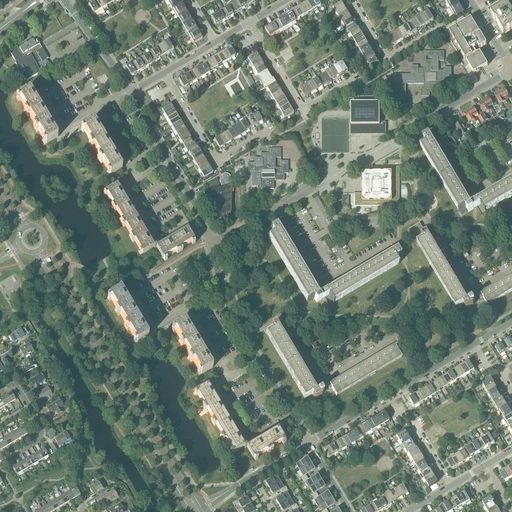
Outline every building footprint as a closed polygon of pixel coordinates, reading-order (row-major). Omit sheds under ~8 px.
[(97,0),(93,2),(98,11),(102,9),(97,0)] [(103,0),(97,0),(102,9),(107,6),(103,0)] [(178,0),(169,6),(172,10),(173,9),(181,5),(178,0)] [(232,0),(230,1),(232,3),(237,12),(241,9),(236,1),(235,0),(232,0)] [(245,7),(241,0),(236,0),(236,1),(241,9),(245,7)] [(316,8),(311,0),(309,0),(307,2),(312,10),(316,8)] [(332,5),(334,7),(333,8),(336,12),(345,7),(342,3),(340,4),(337,0),(336,0),(334,1),(334,2),(335,3),(332,5)] [(454,0),(447,4),(450,9),(459,3),(456,0),(454,0)] [(511,0),(501,0),(488,8),(491,15),(495,22),(496,22),(503,34),(504,35),(511,29),(511,0)] [(93,2),(88,5),(94,15),(99,12),(98,11),(93,2)] [(312,10),(307,2),(302,4),(308,13),(312,10)] [(237,12),(232,3),(227,6),(228,7),(233,15),(237,12)] [(459,4),(459,3),(450,9),(449,9),(452,14),(461,8),(460,6),(461,5),(460,3),(459,4)] [(182,4),(181,5),(173,9),(175,14),(184,8),(182,4)] [(308,13),(302,4),(298,7),(303,16),(308,13)] [(228,7),(224,9),(229,18),(233,16),(233,15),(228,7)] [(298,7),(294,9),(299,18),(303,16),(298,7)] [(338,17),(347,11),(345,7),(336,12),(338,17)] [(187,13),(184,8),(175,14),(178,18),(187,13)] [(464,12),(461,8),(452,14),(454,18),(455,17),(464,12)] [(224,9),(219,12),(224,21),(229,18),(224,9)] [(299,18),(294,9),(290,12),(290,13),(295,22),(296,22),(295,21),(299,18)] [(341,21),(350,16),(347,11),(338,17),(341,21)] [(429,11),(424,14),(429,23),(434,20),(432,18),(435,16),(432,11),(429,13),(429,11)] [(219,12),(215,14),(220,23),(224,21),(219,12)] [(189,17),(187,13),(178,18),(180,22),(189,17)] [(295,22),(290,13),(286,16),(291,24),(295,22)] [(220,23),(215,14),(211,17),(216,26),(220,23)] [(424,14),(420,16),(425,25),(429,23),(424,14)] [(451,25),(443,29),(451,43),(462,61),(465,60),(468,64),(468,65),(469,65),(474,74),(476,73),(474,74),(474,72),(478,70),(480,69),(481,70),(479,71),(481,70),(482,69),(488,66),(480,53),(479,53),(479,54),(477,51),(479,49),(480,50),(487,45),(480,34),(479,33),(471,19),(468,15),(460,20),(451,25)] [(286,16),(281,18),(287,27),(291,24),(286,16)] [(343,25),(352,20),(350,16),(341,21),(343,25)] [(420,16),(415,19),(421,28),(425,25),(420,16)] [(192,21),(189,17),(180,22),(183,26),(192,21)] [(281,18),(277,21),(283,30),(287,27),(281,18)] [(411,21),(412,23),(416,30),(421,28),(415,19),(411,21)] [(346,29),(355,24),(352,20),(343,25),(346,29)] [(192,21),(183,26),(185,31),(194,25),(192,21)] [(283,30),(277,21),(273,23),(278,32),(283,30)] [(278,32),(273,23),(268,26),(274,35),(278,32)] [(417,31),(416,30),(412,23),(407,25),(413,34),(417,31)] [(357,29),(357,28),(355,24),(346,29),(349,34),(350,33),(357,29)] [(197,30),(194,25),(185,31),(188,35),(197,30)] [(413,34),(407,25),(403,28),(408,37),(413,34)] [(268,26),(264,28),(264,29),(262,30),(265,35),(267,34),(269,38),(274,35),(268,26)] [(357,29),(350,33),(352,38),(361,32),(359,28),(357,29)] [(408,37),(403,28),(399,30),(404,39),(408,37)] [(197,30),(188,35),(191,39),(200,34),(197,30)] [(404,39),(399,30),(394,33),(400,42),(404,39)] [(364,37),(361,32),(352,38),(355,42),(364,37)] [(400,42),(394,33),(390,35),(395,44),(400,42)] [(202,38),(200,34),(191,39),(193,44),(202,38)] [(395,44),(390,35),(386,38),(391,47),(395,44)] [(366,41),(364,37),(355,42),(357,46),(366,41)] [(11,50),(9,51),(16,63),(15,63),(18,69),(17,70),(20,75),(22,74),(25,80),(26,80),(27,81),(40,73),(41,73),(41,74),(52,68),(47,61),(46,62),(45,60),(46,60),(48,58),(42,49),(42,48),(39,50),(34,42),(33,40),(19,48),(20,50),(20,51),(17,47),(17,46),(11,50)] [(163,42),(164,44),(169,52),(173,50),(172,47),(169,42),(168,41),(167,40),(163,42)] [(369,45),(366,41),(357,46),(360,51),(369,45)] [(169,52),(164,44),(160,46),(165,55),(169,52)] [(371,50),(369,45),(360,51),(362,55),(371,50)] [(165,55),(160,46),(156,49),(161,57),(165,55)] [(225,50),(230,60),(235,57),(230,47),(225,50)] [(156,49),(151,51),(156,60),(161,57),(156,49)] [(225,50),(221,53),(226,62),(230,60),(225,50)] [(374,54),(371,50),(362,55),(365,59),(374,54)] [(156,60),(151,51),(151,52),(147,55),(152,63),(157,61),(156,60)] [(390,85),(387,85),(387,96),(389,96),(389,100),(393,100),(402,100),(406,100),(406,93),(406,84),(424,84),(424,89),(421,89),(421,97),(430,97),(430,92),(437,92),(437,84),(447,84),(447,77),(451,77),(451,68),(444,68),(444,71),(438,71),(438,61),(444,61),(444,52),(431,52),(431,57),(431,61),(426,61),(426,69),(424,69),(418,69),(418,66),(411,66),(411,67),(411,75),(408,75),(402,75),(393,75),(393,82),(390,82),(390,85)] [(226,62),(221,53),(216,55),(222,65),(226,62)] [(250,64),(259,58),(256,53),(247,59),(250,64)] [(376,58),(374,54),(365,59),(368,63),(376,58)] [(152,63),(147,55),(143,57),(148,66),(152,63)] [(216,55),(212,58),(217,67),(222,65),(216,55)] [(143,57),(139,60),(144,68),(148,66),(143,57)] [(217,67),(212,58),(208,60),(213,70),(217,67)] [(262,62),(259,58),(250,64),(253,68),(262,62)] [(379,63),(376,58),(368,63),(370,68),(371,67),(379,63)] [(134,61),(135,62),(140,71),(144,68),(139,60),(138,59),(134,61)] [(208,60),(204,63),(210,73),(209,72),(213,70),(208,60)] [(135,62),(130,65),(136,74),(140,71),(135,62)] [(264,66),(262,62),(253,68),(255,72),(264,66)] [(343,62),(338,65),(344,74),(348,71),(343,62)] [(204,64),(200,67),(205,76),(210,73),(204,63),(203,63),(204,64)] [(136,74),(130,65),(125,68),(131,77),(136,74)] [(338,65),(334,67),(339,76),(344,74),(338,65)] [(264,66),(255,72),(258,76),(267,71),(264,66)] [(200,67),(196,69),(201,78),(205,76),(200,67)] [(334,67),(330,70),(335,79),(339,76),(334,67)] [(328,68),(324,70),(325,72),(326,73),(331,81),(335,79),(330,70),(328,68)] [(196,69),(191,72),(197,81),(201,78),(196,69)] [(269,75),(267,71),(258,76),(260,80),(269,75)] [(197,81),(191,72),(187,75),(192,83),(197,81)] [(326,73),(322,76),(327,85),(331,82),(331,81),(326,73)] [(187,75),(183,77),(188,86),(192,83),(187,75)] [(272,79),(269,75),(260,80),(263,85),(273,79),(272,79)] [(322,76),(317,79),(323,87),(327,85),(322,76)] [(188,86),(183,77),(179,79),(184,88),(188,86)] [(316,77),(312,79),(313,81),(318,90),(323,87),(317,79),(316,77)] [(273,79),(263,85),(264,84),(267,89),(276,83),(273,79)] [(313,81),(309,84),(314,93),(318,90),(313,81)] [(276,83),(267,89),(269,93),(278,87),(276,83)] [(309,84),(304,86),(310,95),(314,93),(309,84)] [(304,86),(300,89),(305,98),(310,95),(304,86)] [(281,92),(278,87),(269,93),(272,97),(281,92)] [(500,91),(499,91),(507,103),(508,102),(507,100),(510,98),(509,95),(504,88),(502,90),(502,89),(500,90),(500,91)] [(30,91),(19,98),(21,100),(27,110),(30,116),(36,126),(39,131),(45,141),(47,143),(47,144),(55,139),(58,138),(57,136),(57,135),(54,131),(52,128),(51,126),(50,124),(47,119),(45,115),(43,113),(42,110),(41,109),(38,104),(36,100),(34,98),(33,95),(32,94),(30,91)] [(507,103),(499,91),(499,92),(498,91),(496,92),(496,93),(494,94),(500,104),(497,105),(501,112),(503,114),(506,112),(504,109),(502,106),(503,105),(502,103),(503,102),(505,104),(507,103)] [(281,92),(272,97),(275,101),(283,96),(281,92)] [(286,100),(283,96),(275,101),(277,106),(286,100)] [(380,123),(379,110),(380,110),(379,97),(359,98),(359,103),(351,103),(351,122),(351,135),(385,134),(385,123),(380,123)] [(484,100),(484,101),(490,111),(490,110),(488,107),(493,104),(489,97),(486,99),(486,98),(484,99),(484,100)] [(288,105),(286,100),(277,106),(280,110),(288,105)] [(479,103),(483,111),(484,113),(482,115),(486,121),(489,119),(486,113),(490,111),(484,101),(483,101),(483,100),(481,102),(479,103)] [(164,115),(173,110),(170,105),(162,110),(164,115)] [(288,105),(280,110),(282,114),(291,109),(288,105)] [(469,109),(468,110),(472,117),(478,114),(473,106),(471,108),(469,109)] [(294,113),(291,109),(282,114),(285,118),(290,116),(291,117),(294,116),(293,114),(294,113)] [(173,110),(164,115),(167,119),(175,114),(173,110)] [(472,117),(468,110),(467,110),(465,111),(463,113),(467,120),(472,117)] [(257,113),(252,116),(258,125),(262,122),(257,113)] [(175,114),(167,119),(169,123),(178,118),(175,114)] [(252,116),(248,118),(253,127),(258,125),(252,116)] [(181,122),(178,118),(169,123),(172,127),(181,122)] [(248,118),(244,121),(249,130),(253,127),(248,118)] [(244,121),(240,123),(245,132),(249,130),(244,121)] [(183,127),(181,122),(172,127),(175,132),(183,127)] [(461,122),(455,125),(462,136),(467,133),(461,122)] [(88,126),(86,127),(83,129),(111,176),(122,169),(94,123),(91,124),(88,126)] [(245,132),(240,123),(240,124),(236,127),(241,136),(246,133),(245,132)] [(241,136),(236,127),(235,125),(230,128),(232,130),(237,139),(241,136)] [(186,131),(183,127),(175,132),(177,136),(186,131)] [(448,129),(442,132),(444,135),(446,134),(447,133),(451,139),(454,137),(453,135),(452,136),(450,132),(448,129)] [(237,139),(232,130),(227,132),(233,141),(237,139)] [(186,131),(177,136),(174,137),(177,142),(180,140),(188,135),(186,131)] [(227,132),(223,135),(228,144),(233,141),(227,132)] [(422,147),(459,210),(460,211),(459,212),(462,216),(469,212),(474,209),(477,207),(481,214),(485,212),(485,213),(486,213),(485,212),(485,211),(511,195),(511,181),(479,202),(478,200),(471,204),(470,205),(465,198),(459,187),(431,141),(433,140),(429,134),(423,138),(419,140),(421,143),(422,146),(420,147),(420,148),(421,147),(422,147)] [(191,139),(188,135),(180,140),(182,144),(191,139)] [(228,144),(223,135),(219,137),(224,146),(228,144)] [(219,137),(214,140),(215,142),(212,144),(215,149),(219,147),(220,149),(224,146),(219,137)] [(463,145),(460,147),(455,138),(451,140),(456,149),(459,153),(465,149),(463,145)] [(193,144),(191,139),(182,144),(185,149),(193,144)] [(196,148),(193,144),(185,149),(187,153),(196,148),(197,147),(196,148)] [(196,148),(187,153),(188,153),(191,157),(200,152),(197,147),(196,148)] [(255,163),(247,163),(247,164),(248,164),(248,172),(247,172),(252,172),(252,174),(252,176),(252,185),(252,187),(258,187),(258,194),(266,193),(266,194),(267,194),(267,190),(274,189),(273,181),(275,181),(284,181),(284,174),(288,174),(288,171),(288,170),(288,162),(288,161),(281,162),(281,165),(280,165),(280,168),(275,168),(275,158),(280,158),(280,149),(268,149),(268,153),(262,154),(262,153),(260,154),(260,158),(259,158),(255,158),(255,163)] [(200,152),(191,157),(193,161),(202,156),(200,152)] [(205,160),(202,156),(193,161),(196,166),(205,160)] [(207,165),(205,160),(196,166),(198,170),(207,165)] [(210,169),(207,165),(198,170),(201,174),(210,169)] [(353,193),(353,194),(355,194),(355,206),(399,206),(398,167),(372,168),(372,166),(372,172),(363,173),(363,177),(362,177),(363,193),(353,193)] [(210,169),(201,174),(199,175),(204,182),(211,178),(209,175),(212,173),(210,169)] [(212,190),(204,193),(205,193),(205,194),(206,196),(207,196),(207,197),(208,199),(209,199),(209,200),(210,203),(210,202),(211,203),(211,206),(212,206),(213,207),(213,209),(214,209),(214,210),(215,212),(216,212),(217,216),(218,215),(219,219),(221,217),(221,218),(224,216),(231,216),(231,215),(230,212),(231,212),(230,208),(231,208),(230,206),(230,205),(231,205),(230,202),(230,201),(231,201),(230,198),(230,197),(231,197),(230,195),(230,194),(231,193),(230,191),(230,190),(231,190),(230,187),(231,187),(230,186),(231,186),(231,185),(230,182),(231,182),(231,180),(230,177),(230,176),(229,175),(227,174),(226,174),(225,174),(224,175),(224,174),(222,175),(221,175),(222,176),(222,179),(220,180),(220,182),(222,188),(220,188),(218,189),(218,186),(219,186),(217,178),(208,183),(210,188),(212,188),(212,190)] [(194,241),(187,230),(156,248),(155,246),(153,247),(117,186),(106,193),(142,254),(153,248),(154,250),(156,249),(163,260),(194,241)] [(473,298),(467,302),(426,234),(428,233),(426,234),(420,223),(409,230),(417,243),(417,244),(419,243),(457,308),(456,309),(464,304),(467,309),(474,305),(473,303),(475,302),(473,298)] [(270,229),(267,231),(268,233),(270,236),(268,238),(267,238),(268,238),(269,238),(270,237),(308,302),(307,303),(313,299),(314,299),(316,303),(321,300),(324,298),(329,305),(329,304),(332,302),(333,303),(333,304),(334,303),(333,302),(397,263),(398,265),(397,262),(401,260),(402,259),(400,256),(400,255),(396,249),(394,250),(391,252),(392,254),(390,254),(373,265),(327,292),(326,291),(319,295),(318,296),(313,289),(308,280),(279,231),(277,228),(279,227),(278,227),(277,225),(270,229)] [(511,276),(482,295),(481,293),(481,294),(488,306),(488,305),(511,289),(511,276)] [(141,324),(138,318),(135,314),(133,310),(132,308),(129,304),(129,303),(128,302),(126,299),(123,294),(123,293),(121,290),(109,297),(137,343),(146,338),(149,344),(174,329),(174,330),(201,375),(202,375),(213,368),(209,361),(206,356),(205,355),(202,350),(200,346),(197,341),(196,340),(194,337),(193,334),(190,331),(188,326),(187,325),(187,324),(185,322),(182,317),(180,318),(149,337),(147,334),(145,331),(145,330),(142,325),(141,324)] [(273,329),(266,334),(267,333),(306,398),(304,399),(312,395),(315,400),(321,396),(320,394),(321,394),(323,392),(321,389),(315,392),(311,385),(304,374),(277,328),(275,324),(274,324),(271,326),(273,329)] [(28,333),(26,329),(25,328),(21,330),(21,329),(11,335),(14,340),(12,341),(13,342),(11,344),(13,346),(16,343),(17,342),(17,341),(25,336),(24,335),(28,333)] [(27,354),(28,355),(34,351),(29,344),(31,342),(29,339),(24,342),(26,346),(24,347),(20,349),(24,356),(27,354)] [(509,351),(504,342),(500,345),(505,354),(509,351)] [(505,354),(500,345),(495,348),(500,356),(505,354)] [(400,357),(401,358),(402,358),(395,347),(330,385),(329,384),(337,397),(337,396),(336,395),(400,357)] [(33,360),(33,359),(30,361),(28,359),(22,362),(25,366),(22,368),(26,374),(33,369),(32,368),(37,365),(36,365),(32,360),(33,360)] [(469,361),(465,364),(470,372),(476,369),(471,361),(470,362),(469,361)] [(470,372),(465,364),(460,366),(466,375),(470,372)] [(466,375),(460,366),(456,369),(462,377),(466,375)] [(456,369),(452,371),(457,380),(462,377),(456,369)] [(452,371),(448,374),(453,383),(457,380),(452,371)] [(42,374),(30,381),(33,387),(34,387),(36,391),(41,388),(39,384),(46,380),(42,374)] [(448,374),(444,376),(449,385),(453,383),(448,374)] [(444,376),(439,379),(444,388),(449,385),(444,376)] [(444,388),(439,379),(435,382),(435,383),(440,390),(444,388)] [(486,390),(495,385),(492,380),(483,385),(486,390)] [(50,386),(49,383),(44,386),(45,388),(37,393),(42,400),(52,394),(48,387),(50,386)] [(435,383),(431,385),(437,394),(441,392),(440,390),(435,383)] [(196,392),(233,454),(244,447),(245,449),(247,448),(253,459),(285,440),(278,429),(247,447),(246,445),(244,446),(226,416),(208,385),(207,385),(196,392)] [(437,394),(431,385),(427,388),(432,397),(437,394)] [(497,389),(495,385),(486,390),(488,394),(497,389)] [(427,388),(423,390),(428,399),(432,397),(427,388)] [(500,393),(497,389),(488,394),(491,398),(500,393)] [(423,390),(418,393),(424,402),(428,399),(423,390)] [(16,400),(11,393),(6,396),(11,403),(16,400)] [(418,393),(414,396),(419,404),(424,402),(418,393)] [(500,393),(491,398),(493,403),(502,397),(500,393)] [(11,403),(6,396),(1,399),(6,406),(11,403)] [(414,396),(409,399),(411,401),(407,403),(412,410),(416,408),(415,407),(419,404),(414,396)] [(502,397),(493,403),(496,407),(505,402),(502,397)] [(58,415),(64,411),(62,408),(64,406),(59,398),(46,407),(50,415),(56,411),(58,415)] [(505,402),(496,407),(499,411),(507,406),(505,402)] [(509,405),(507,406),(499,411),(502,415),(511,410),(509,405)] [(511,415),(511,410),(502,415),(505,419),(511,415)] [(64,411),(58,415),(57,415),(59,419),(54,421),(59,429),(70,422),(66,415),(67,414),(66,411),(64,412),(64,411)] [(389,420),(390,419),(386,411),(384,412),(384,411),(380,414),(385,424),(390,421),(389,421),(389,420)] [(380,414),(375,416),(381,426),(385,424),(380,414)] [(375,416),(371,419),(376,428),(377,429),(381,426),(375,416)] [(371,419),(366,422),(372,431),(376,428),(371,419)] [(366,422),(362,424),(368,433),(372,431),(366,422)] [(368,433),(362,424),(358,427),(359,428),(363,436),(368,433)] [(19,429),(24,437),(29,433),(24,426),(19,429)] [(363,436),(359,428),(354,431),(360,440),(364,437),(363,436)] [(24,437),(19,429),(14,432),(18,440),(24,437)] [(400,440),(409,435),(406,430),(397,436),(400,440)] [(354,431),(350,433),(356,443),(360,440),(354,431)] [(9,435),(13,443),(18,440),(14,432),(9,435)] [(71,439),(67,432),(55,439),(57,443),(58,442),(60,445),(71,439)] [(494,443),(489,434),(488,432),(483,434),(485,437),(490,445),(494,443)] [(350,433),(346,436),(351,445),(352,445),(356,443),(350,433)] [(9,435),(4,438),(8,446),(13,443),(9,435)] [(409,435),(400,440),(402,445),(411,439),(409,435)] [(351,445),(346,436),(342,438),(347,447),(351,445)] [(490,445),(485,437),(480,439),(486,448),(490,445)] [(0,440),(0,443),(3,449),(8,446),(4,438),(0,440)] [(342,438),(337,441),(342,450),(347,447),(342,438)] [(411,439),(402,445),(405,449),(414,444),(411,439)] [(480,439),(476,442),(481,451),(486,448),(480,439)] [(342,450),(337,441),(333,443),(338,452),(342,450)] [(476,442),(472,444),(477,453),(481,451),(476,442)] [(49,445),(55,454),(58,452),(52,443),(49,445)] [(333,443),(329,446),(334,455),(338,452),(333,443)] [(417,448),(414,444),(405,449),(408,453),(409,453),(417,448)] [(472,444),(468,447),(473,456),(477,453),(472,444)] [(43,459),(49,456),(44,448),(41,450),(38,445),(35,446),(39,452),(43,459)] [(334,455),(329,446),(324,448),(329,457),(334,455)] [(473,456),(468,447),(463,450),(464,451),(468,458),(473,456)] [(39,452),(35,454),(32,448),(30,450),(33,455),(34,455),(38,463),(43,459),(39,452)] [(418,448),(417,448),(409,453),(411,457),(420,452),(418,448)] [(34,455),(33,455),(30,457),(27,451),(25,453),(28,458),(29,458),(33,466),(38,463),(34,455)] [(464,451),(460,453),(465,462),(469,460),(468,458),(464,451)] [(423,456),(420,452),(411,457),(414,461),(423,456)] [(465,462),(460,453),(455,456),(461,465),(465,462)] [(29,458),(28,458),(25,460),(22,455),(20,456),(23,461),(28,469),(33,466),(29,458)] [(423,456),(414,461),(417,466),(426,461),(423,456)] [(455,456),(451,458),(456,467),(461,465),(455,456)] [(23,461),(20,463),(17,458),(15,459),(18,464),(23,472),(28,469),(23,461)] [(299,471),(312,464),(311,463),(310,464),(309,463),(307,458),(296,465),(299,471)] [(456,467),(451,458),(446,461),(446,462),(450,467),(451,470),(456,467)] [(18,464),(15,466),(12,461),(10,462),(11,464),(9,465),(11,469),(13,468),(18,475),(23,472),(18,464)] [(426,461),(417,466),(419,470),(428,465),(426,461)] [(312,464),(299,471),(300,471),(301,472),(300,472),(303,476),(300,478),(302,481),(307,478),(306,475),(315,469),(312,464)] [(431,469),(428,465),(419,470),(422,474),(431,469)] [(422,480),(424,478),(433,473),(431,469),(422,474),(419,476),(422,480)] [(509,478),(504,469),(499,472),(504,481),(509,478)] [(433,473),(424,478),(427,483),(436,478),(433,473)] [(307,478),(302,481),(304,484),(305,483),(308,489),(320,481),(320,482),(319,480),(320,480),(317,476),(309,481),(307,478)] [(279,483),(278,481),(279,481),(276,477),(265,483),(269,489),(279,483)] [(436,478),(427,483),(430,488),(438,483),(436,478)] [(99,495),(108,490),(107,487),(105,488),(101,481),(97,483),(97,484),(95,485),(94,483),(89,486),(94,495),(98,493),(99,495)] [(324,487),(320,481),(308,489),(309,489),(310,488),(311,489),(313,493),(310,495),(312,498),(317,495),(316,492),(324,487)] [(280,482),(279,483),(269,489),(270,490),(272,495),(280,490),(282,493),(287,490),(286,487),(283,488),(280,482)] [(404,496),(409,493),(404,484),(399,487),(404,496)] [(71,491),(75,498),(81,495),(76,487),(72,490),(70,487),(68,488),(70,491),(71,491)] [(404,496),(399,487),(395,489),(400,498),(404,496)] [(400,498),(395,489),(390,492),(396,501),(400,498)] [(71,491),(70,491),(67,493),(65,490),(63,491),(65,494),(66,494),(70,501),(75,498),(71,491)] [(99,504),(106,500),(108,504),(118,497),(114,490),(108,494),(107,492),(96,499),(98,502),(99,504)] [(287,490),(282,493),(284,495),(276,500),(279,506),(290,500),(290,499),(289,500),(289,499),(289,498),(286,494),(289,493),(287,490)] [(461,494),(466,503),(467,504),(473,500),(471,497),(470,496),(468,497),(465,491),(461,494)] [(387,496),(391,504),(396,501),(390,492),(386,495),(387,496)] [(66,494),(65,494),(62,496),(60,493),(58,494),(60,497),(65,505),(70,501),(66,494)] [(319,498),(317,495),(312,498),(317,507),(331,499),(330,499),(329,498),(330,497),(327,493),(319,498)] [(461,494),(456,497),(462,505),(466,503),(461,494)] [(245,495),(236,501),(232,503),(234,506),(238,504),(241,508),(250,503),(252,502),(250,499),(248,500),(245,495)] [(60,497),(57,499),(55,496),(53,497),(55,501),(55,500),(60,508),(65,505),(60,497)] [(392,505),(391,504),(387,496),(383,499),(388,507),(392,505)] [(456,497),(452,499),(457,508),(458,509),(462,506),(462,505),(456,497)] [(491,498),(483,503),(485,507),(494,502),(491,498)] [(55,500),(55,501),(52,503),(49,499),(47,500),(50,504),(55,511),(60,508),(55,500)] [(331,499),(317,507),(320,505),(321,506),(323,511),(321,511),(327,511),(326,509),(334,504),(331,499)] [(384,510),(388,507),(383,499),(378,501),(384,510)] [(452,499),(448,502),(453,511),(457,508),(452,499)] [(293,505),(290,500),(279,506),(280,506),(280,507),(283,511),(291,507),(292,510),(298,507),(296,504),(293,505)] [(374,504),(379,511),(380,511),(384,510),(378,501),(374,504)] [(50,504),(47,506),(44,502),(42,503),(45,507),(48,511),(52,511),(55,511),(50,504)] [(450,511),(453,511),(448,502),(444,504),(448,511),(450,511)] [(497,507),(494,502),(485,507),(488,511),(497,507)] [(250,503),(241,508),(237,511),(241,511),(243,511),(252,511),(254,511),(257,510),(255,507),(253,508),(250,503)]
